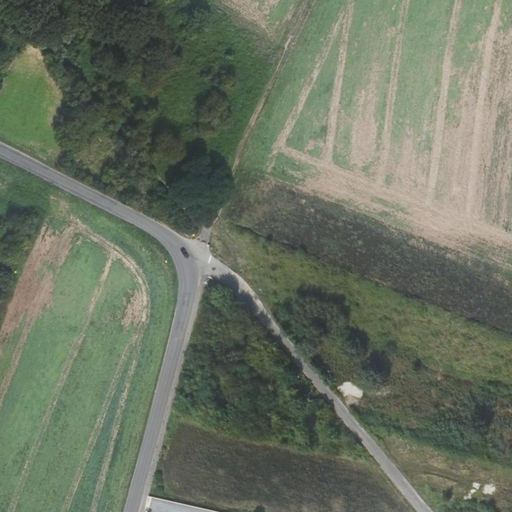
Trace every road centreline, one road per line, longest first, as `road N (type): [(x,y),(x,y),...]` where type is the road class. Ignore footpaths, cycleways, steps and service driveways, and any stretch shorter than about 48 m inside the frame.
road 1 (track): [(303,0),(247,117),(200,257),(11,0)]
road 2 (residential): [(424,511),(232,281),(185,249)]
road 3 (residential): [(185,249),(189,284),(131,511)]
road 4 (unclassified): [(0,151),(185,249)]
